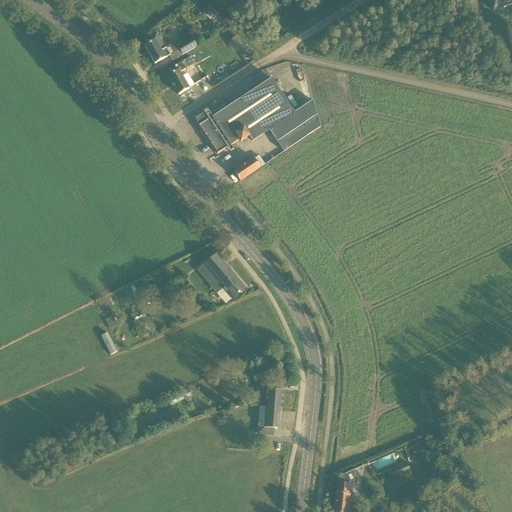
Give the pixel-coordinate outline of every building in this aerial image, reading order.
[(511,0),(488,0),(492,11),(511,3),(511,0)] [(156,34),(151,36),(146,40),(148,44),(144,47),(154,65),(170,55),(166,48),(165,48),(156,34)] [(242,49),(243,51),(246,49),(237,35),(227,42),(235,54),(242,49)] [(192,38),(177,47),(182,56),(197,47),(192,38)] [(189,89),(184,80),(179,74),(184,70),(180,63),(178,65),(169,70),(172,74),(167,77),(178,95),(189,89)] [(283,152),(320,128),(312,101),(294,113),(271,79),(212,118),(207,110),(203,112),(204,113),(195,119),(199,125),(198,126),(199,127),(200,126),(205,135),(204,135),(205,136),(206,135),(211,144),(210,144),(211,145),(212,145),(217,153),(217,154),(230,146),(233,151),(236,149),(233,144),(239,141),(240,142),(249,137),(252,142),(269,131),(277,142),(283,152)] [(264,165),(258,156),(254,159),(233,172),(240,182),(260,168),(264,165)] [(233,299),(245,289),(217,255),(199,269),(217,291),(223,286),(233,299)] [(185,280),(167,295),(177,308),(186,302),(183,298),(188,294),(191,298),(196,294),(185,280)] [(161,290),(148,295),(152,306),(166,301),(161,290)] [(105,319),(109,330),(117,327),(112,316),(105,319)] [(134,323),(141,338),(152,334),(150,331),(156,329),(151,316),(134,323)] [(271,376),(269,368),(252,375),(254,382),(271,376)] [(264,428),(270,429),(280,429),(283,390),(262,388),(261,405),(266,406),(264,428)] [(206,436),(200,417),(188,421),(190,428),(185,430),(189,441),(206,436)] [(204,440),(191,446),(196,457),(209,451),(204,440)] [(402,464),(389,469),(392,476),(405,472),(405,471),(409,470),(406,463),(402,464)] [(347,511),(349,495),(352,495),(353,485),(349,484),(347,476),(338,480),(338,483),(337,483),(336,493),(333,511),(347,511)]
